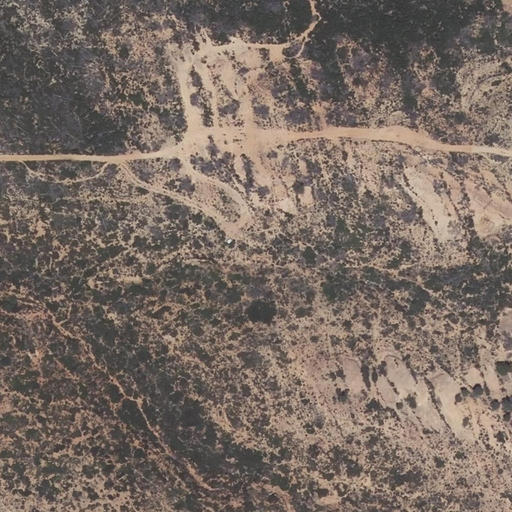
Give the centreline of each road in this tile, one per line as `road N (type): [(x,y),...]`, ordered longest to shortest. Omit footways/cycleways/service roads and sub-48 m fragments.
road 1 (track): [(0,158),(110,156),(337,133),(511,144)]
road 2 (track): [(297,0),(306,15),(303,43),(225,44),(188,63),(195,143)]
